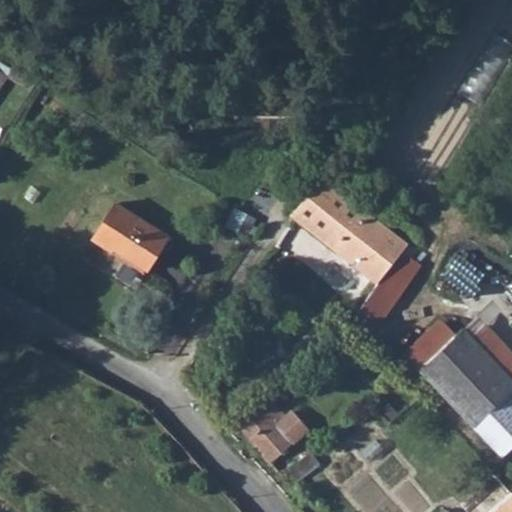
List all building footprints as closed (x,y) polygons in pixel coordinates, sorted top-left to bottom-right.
[(321,177),(290,218),(337,255),(339,252),(368,214),(321,177)] [(112,207),(89,244),(106,254),(108,251),(145,273),(166,239),(112,207)] [(368,214),(339,252),(378,285),(407,246),(368,214)] [(511,385),(462,327),(417,372),(498,464),(511,449),(511,385)] [(269,398),(238,427),(273,464),(308,432),(293,416),(289,419),(269,398)] [(511,511),(511,498),(495,511),(511,511)]
